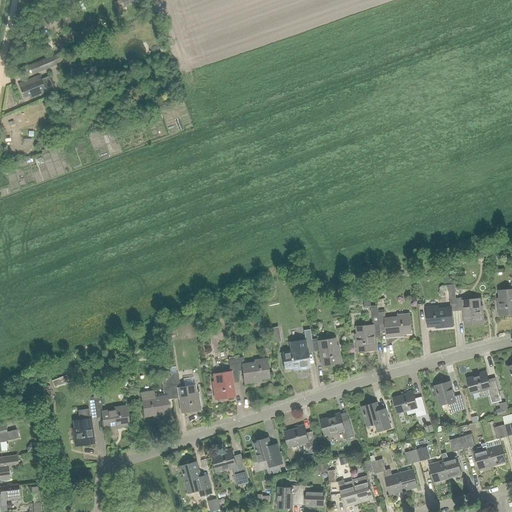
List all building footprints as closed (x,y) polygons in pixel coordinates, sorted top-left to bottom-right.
[(118,0),(114,2),(117,9),(124,6),(125,7),(138,1),(137,0),(118,0)] [(51,21),(58,19),(59,19),(56,13),(49,16),(51,21)] [(158,45),(161,52),(166,50),(163,43),(158,45)] [(62,61),(58,53),(52,56),(52,55),(28,65),(32,75),(56,65),(55,64),(62,61)] [(93,77),(88,67),(72,73),(77,84),(93,77)] [(49,77),(47,78),(41,80),(39,76),(18,84),(23,98),(29,96),(30,98),(49,90),(50,92),(55,90),(49,77)] [(511,288),(499,290),(500,297),(498,297),(499,315),(511,313),(511,288)] [(458,311),(457,298),(451,299),(452,307),(426,309),(428,327),(453,325),(452,311),(458,311)] [(463,298),(457,298),(458,311),(464,310),(465,324),(484,323),(482,305),(480,305),(479,298),(463,299),(463,298)] [(379,332),(378,311),(377,305),(372,305),(373,325),(356,326),(357,333),(355,333),(357,351),(376,350),(374,332),(379,332)] [(378,311),(379,332),(386,331),(387,337),(404,335),(403,333),(412,332),(410,316),(385,318),(385,311),(378,311)] [(272,335),(273,343),(280,342),(279,334),(272,335)] [(312,340),(314,352),(320,351),(322,365),(341,362),(338,344),(336,345),(335,338),(318,340),(318,339),(312,340)] [(306,339),(290,341),(292,350),(282,352),(284,369),(293,368),(293,370),(310,367),(308,353),(314,352),(312,340),(306,341),(306,339)] [(235,359),(237,371),(242,370),(244,383),(261,380),(260,378),(269,377),(266,360),(241,364),(241,358),(235,359)] [(238,382),(237,371),(235,359),(228,360),(229,371),(213,374),(215,381),(213,381),(215,399),(234,396),(233,383),(238,382)] [(173,399),(171,386),(169,371),(160,372),(163,392),(166,392),(166,395),(154,397),(153,391),(140,393),(144,416),(153,415),(153,417),(169,414),(167,400),(173,399)] [(481,375),(467,379),(471,393),(488,389),(492,403),(502,401),(495,377),(489,379),(486,371),(481,373),(481,375)] [(179,384),(178,374),(170,375),(172,385),(179,384)] [(454,396),(450,381),(435,385),(435,386),(431,387),(433,395),(438,394),(441,405),(449,403),(452,412),(465,409),(461,394),(454,396)] [(171,386),(173,399),(179,398),(182,413),(200,410),(197,392),(195,393),(194,385),(177,388),(177,385),(171,386)] [(417,417),(427,414),(422,396),(414,398),(412,391),(407,392),(408,394),(394,398),(398,412),(414,408),(417,417)] [(93,399),(96,418),(102,417),(104,430),(121,427),(121,425),(128,424),(126,405),(113,407),(114,409),(101,411),(101,404),(104,404),(103,398),(99,398),(93,399)] [(77,411),(78,420),(74,420),(75,428),(73,428),(75,446),(94,443),(90,419),(96,418),(93,399),(87,400),(88,409),(77,411)] [(386,408),(379,410),(376,402),(362,406),(368,426),(377,423),(379,431),(391,427),(386,408)] [(509,413),(506,402),(499,404),(501,408),(496,409),(498,416),(509,413)] [(344,439),(354,437),(349,419),(342,421),(340,413),(334,415),(335,417),(321,421),(325,435),(341,430),(344,439)] [(505,425),(508,436),(511,435),(511,413),(503,416),(505,424),(505,425)] [(0,451),(0,448),(0,442),(18,438),(16,430),(7,432),(5,425),(0,426),(0,451)] [(309,453),(319,450),(313,431),(306,433),(304,425),(298,427),(298,428),(284,432),(289,447),(305,442),(309,453)] [(497,439),(508,436),(505,425),(493,428),(497,439)] [(461,437),(464,449),(475,446),(471,434),(461,437)] [(453,452),(464,449),(461,437),(449,440),(453,452)] [(270,446),(268,438),(254,442),(259,462),(267,459),(269,467),(283,463),(277,444),(270,446)] [(492,466),(488,448),(487,442),(482,443),(483,449),(474,452),(479,470),(492,466)] [(27,448),(27,453),(36,452),(35,443),(30,443),(27,448)] [(488,448),(492,466),(506,462),(501,444),(488,448)] [(416,450),(420,461),(430,458),(427,447),(416,450)] [(238,485),(248,483),(241,456),(234,457),(231,449),(225,451),(226,453),(212,457),(216,471),(233,466),(238,485)] [(408,465),(420,461),(416,450),(405,453),(408,465)] [(18,467),(17,455),(0,457),(0,481),(0,482),(0,481),(0,480),(10,479),(9,468),(18,467)] [(443,460),(448,478),(462,474),(457,456),(443,460)] [(404,491),(399,473),(392,475),(390,469),(386,470),(383,459),(371,462),(374,472),(375,474),(383,472),(385,477),(390,494),(404,491)] [(374,472),(371,462),(371,460),(364,462),(368,474),(374,472)] [(434,482),(448,478),(443,460),(429,464),(434,482)] [(201,496),(212,493),(207,475),(200,477),(196,462),(181,466),(189,493),(199,490),(201,496)] [(317,468),(319,474),(327,471),(325,463),(316,465),(317,468)] [(399,473),(404,491),(417,487),(412,469),(399,473)] [(368,479),(354,483),(359,502),(374,499),(368,479)] [(344,507),(359,502),(354,483),(353,481),(345,483),(344,480),(337,481),(339,487),(344,507)] [(299,505),(300,485),(293,485),(293,488),(279,487),(278,508),(292,508),(292,505),(299,505)] [(300,485),(299,505),(306,505),(306,506),(325,507),(325,492),(310,492),(311,486),(300,485)] [(0,487),(0,489),(0,494),(0,493),(0,511),(6,511),(5,501),(20,499),(18,486),(0,487)] [(245,494),(250,509),(258,506),(254,492),(245,494)] [(262,494),(260,494),(256,494),(259,504),(270,503),(270,496),(263,496),(262,494)] [(218,509),(216,499),(207,502),(210,511),(218,509)]
